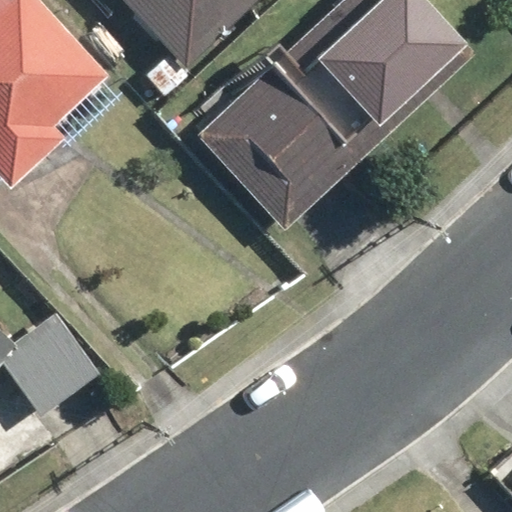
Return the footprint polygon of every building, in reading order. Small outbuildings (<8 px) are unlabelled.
[(104,70),(39,0),(0,0),(0,164),(12,177),(59,134),(47,121),(104,70)] [(258,0),(129,0),(189,64),(258,0)] [(470,52),(419,0),(336,0),(200,132),(291,225),(470,52)] [(55,311),(3,348),(9,353),(2,361),(40,414),(99,372),(55,311)] [(0,362),(2,361),(9,353),(3,348),(0,344),(0,362)]
